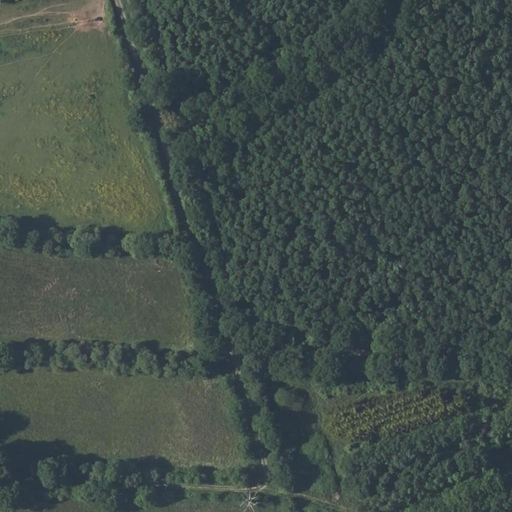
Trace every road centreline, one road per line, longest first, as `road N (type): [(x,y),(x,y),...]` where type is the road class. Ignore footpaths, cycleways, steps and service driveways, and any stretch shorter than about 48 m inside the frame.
road 1 (track): [(0,480),(268,495),(113,0)]
road 2 (track): [(159,148),(430,0)]
road 3 (track): [(511,361),(222,349)]
